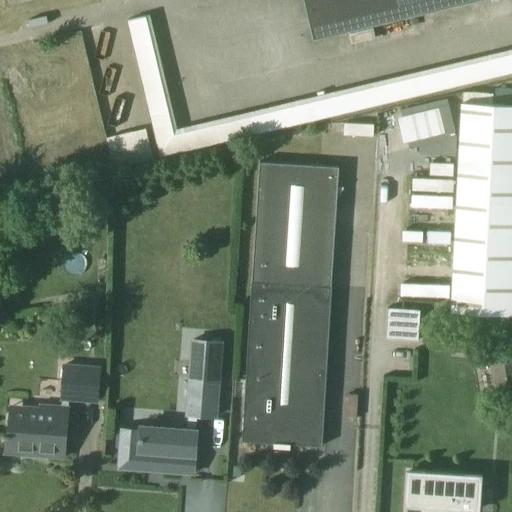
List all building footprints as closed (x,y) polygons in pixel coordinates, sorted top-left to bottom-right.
[(304,0),(314,39),(478,0),(304,0)] [(511,76),(511,51),(178,128),(151,13),(127,19),(159,156),(511,76)] [(405,106),(410,131),(455,122),(450,97),(405,106)] [(451,311),(511,314),(511,104),(461,102),(451,311)] [(151,159),(143,128),(106,137),(114,168),(151,159)] [(339,166),(259,162),(242,441),(322,446),(339,166)] [(390,275),(441,276),(442,236),(391,235),(390,275)] [(387,308),(385,338),(418,341),(420,310),(387,308)] [(122,429),(120,468),(195,473),(197,434),(196,434),(197,415),(217,417),(221,342),(192,340),(187,415),(188,415),(187,428),(140,425),(140,430),(122,429)] [(497,396),(511,393),(511,353),(492,356),(497,396)] [(5,453),(19,454),(19,451),(41,453),(41,456),(64,458),(69,400),(97,402),(100,369),(65,366),(61,407),(41,405),(40,416),(10,413),(8,434),(4,433),(4,436),(6,437),(5,453)] [(425,471),(406,470),(404,506),(421,507),(420,511),(465,511),(465,510),(480,511),(482,475),(465,473),(464,478),(432,476),(432,473),(425,472),(425,471)]
